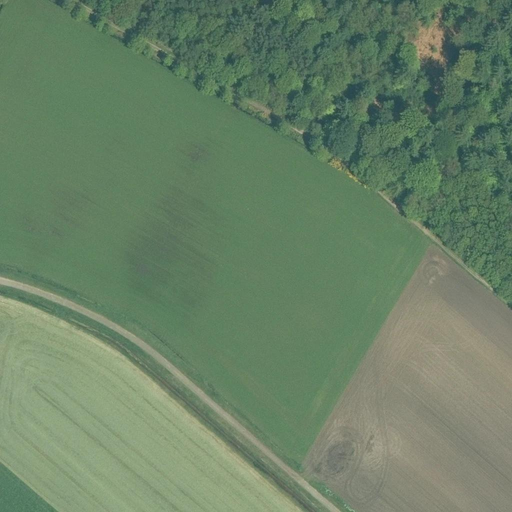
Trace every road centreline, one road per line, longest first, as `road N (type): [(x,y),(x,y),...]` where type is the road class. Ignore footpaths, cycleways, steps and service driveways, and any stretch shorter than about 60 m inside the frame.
road 1 (track): [(435,206),(423,229),(333,154),(65,0)]
road 2 (unclassified): [(0,282),(56,300),(144,348),(333,511)]
road 3 (track): [(509,0),(451,169)]
